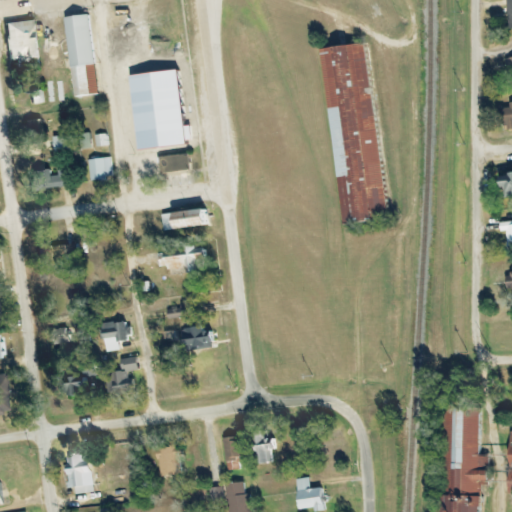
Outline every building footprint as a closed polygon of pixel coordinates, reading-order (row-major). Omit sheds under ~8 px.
[(99,95),(89,15),(65,18),(75,98),(99,95)] [(39,65),(34,21),(4,24),(8,61),(14,60),(15,68),(39,65)] [(341,225),(387,219),(367,44),(321,49),(341,225)] [(40,88),(39,78),(32,78),(32,89),(40,88)] [(30,92),(31,105),(44,103),(43,90),(30,92)] [(510,107),(501,108),(503,129),(511,128),(511,102),(510,103),(510,107)] [(42,135),(42,120),(24,120),(25,135),(42,135)] [(83,149),(90,148),(87,133),(80,135),(83,149)] [(97,147),(109,146),(107,134),(96,135),(97,147)] [(55,152),(73,150),(72,135),(54,137),(55,152)] [(160,156),(162,173),(191,171),(190,155),(160,156)] [(91,181),(113,180),(112,158),(90,159),(91,181)] [(30,171),(31,190),(67,189),(66,171),(58,171),(58,176),(51,177),(51,171),(30,171)] [(511,174),(502,175),(504,196),(511,195),(511,174)] [(162,215),(164,231),(209,226),(207,210),(162,215)] [(507,249),(511,248),(511,221),(500,222),(500,232),(506,232),(507,249)] [(38,242),(38,262),(74,260),(73,245),(51,247),(50,242),(38,242)] [(204,249),(159,251),(160,270),(188,268),(188,274),(205,273),(204,249)] [(120,351),(119,343),(130,342),(128,322),(102,325),(106,353),(120,351)] [(213,349),(212,328),(184,330),(186,351),(213,349)] [(68,344),(67,329),(49,330),(50,345),(68,344)] [(161,356),(161,367),(173,367),(173,356),(161,356)] [(109,396),(134,393),(131,372),(139,371),(137,358),(121,360),(122,372),(106,374),(109,396)] [(88,394),(86,376),(96,375),(95,367),(85,368),(86,373),(59,376),(62,397),(88,394)] [(0,415),(10,414),(5,374),(0,375),(0,415)] [(437,511),(481,511),(482,485),(490,485),(490,456),(481,456),(481,407),(447,407),(446,495),(438,495),(437,511)] [(260,464),(272,463),(272,450),(275,450),(274,439),(270,439),(269,430),(258,430),(260,464)] [(225,438),(227,470),(243,470),(241,437),(225,438)] [(159,447),(160,476),(182,475),(181,446),(159,447)] [(75,494),(95,493),(91,454),(67,456),(70,489),(75,488),(75,494)] [(323,488),(312,489),(310,478),(297,480),(300,510),(315,508),(315,511),(316,511),(325,511),(323,488)] [(245,483),(228,484),(228,511),(251,511),(251,494),(246,494),(245,483)] [(225,500),(223,487),(210,488),(211,501),(225,500)]
